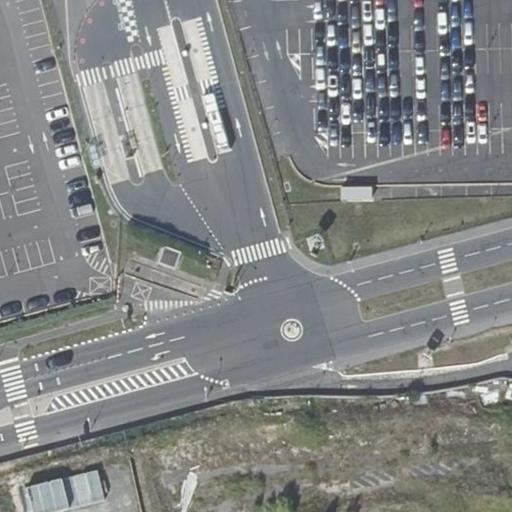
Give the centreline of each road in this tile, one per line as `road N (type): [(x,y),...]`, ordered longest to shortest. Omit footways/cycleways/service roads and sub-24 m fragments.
road 1 (tertiary): [(0,437),(272,365)]
road 2 (tertiary): [(247,314),(0,384)]
road 3 (tertiary): [(511,244),(321,293)]
road 4 (tertiary): [(327,349),(511,298)]
